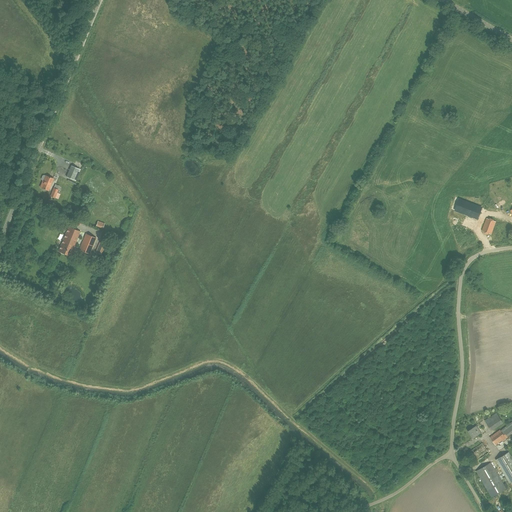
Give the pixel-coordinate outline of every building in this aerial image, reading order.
[(76,181),(81,169),(71,165),(67,177),(76,181)] [(494,189),(496,166),(490,165),(489,179),(486,178),(485,189),(489,189),(489,188),(494,189)] [(497,166),(492,209),(499,210),(504,167),(497,166)] [(48,190),(53,178),(46,175),(46,176),(44,175),(43,176),(41,179),(42,180),(44,181),(43,182),(40,187),(48,190)] [(472,175),(468,184),(477,187),(481,178),(472,175)] [(55,198),(58,189),(53,187),(50,196),(55,198)] [(460,211),(475,217),(479,207),(464,200),(460,211)] [(491,234),(496,222),(487,218),(482,231),(491,234)] [(73,255),(75,252),(72,251),(80,231),(68,226),(58,251),(70,256),(71,254),(73,255)] [(497,231),(497,240),(510,240),(511,232),(497,231)] [(90,254),(96,238),(86,233),(79,250),(90,254)] [(101,254),(106,243),(101,241),(96,252),(101,254)] [(503,423),(496,412),(485,420),(491,430),(503,423)] [(511,432),(511,421),(502,429),(507,436),(511,432)] [(481,433),(476,425),(468,431),(472,438),(481,433)] [(495,445),(506,438),(500,430),(490,437),(495,445)] [(482,443),(471,451),(477,460),(489,452),(482,443)] [(509,483),(510,483),(511,481),(511,457),(509,452),(496,460),(509,483)] [(506,489),(491,463),(476,471),(492,497),(506,489)]
